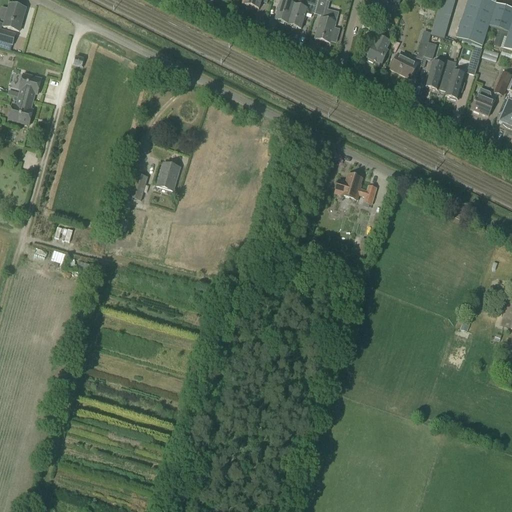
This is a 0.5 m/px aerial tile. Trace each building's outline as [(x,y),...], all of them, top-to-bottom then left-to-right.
[(267,5),(268,0),(245,0),(244,6),(248,7),(248,9),(254,10),(254,9),(259,11),(261,3),(267,5)] [(283,26),(284,24),(288,25),(288,26),(295,6),(296,1),(293,0),(274,0),(274,4),(279,5),(275,21),(279,22),(278,24),(283,26)] [(295,6),(288,26),(291,27),(291,29),(296,31),(296,29),(301,30),(306,15),(312,16),(312,14),(315,15),(319,0),(317,0),(306,0),(305,4),(308,5),(307,10),(295,6)] [(327,2),(327,0),(320,0),(321,0),(319,0),(318,0),(319,0),(315,15),(323,17),(327,2)] [(478,0),(468,0),(455,40),(482,49),(489,28),(496,6),(478,0)] [(8,11),(1,9),(0,13),(0,22),(5,23),(4,28),(3,28),(19,33),(19,32),(25,10),(26,10),(10,5),(10,6),(8,11)] [(496,6),(489,28),(498,31),(508,35),(511,23),(511,11),(496,6)] [(368,24),(374,11),(368,8),(367,10),(368,10),(363,22),(368,24)] [(330,44),(330,43),(334,30),(336,23),(320,19),(316,32),(314,40),(330,44)] [(3,25),(0,23),(0,43),(13,47),(16,34),(1,30),(3,25)] [(511,23),(508,35),(503,50),(504,50),(511,52),(511,23)] [(336,44),(339,32),(339,31),(334,30),(330,43),(336,44)] [(498,31),(493,47),(503,50),(508,35),(498,31)] [(416,60),(423,62),(424,58),(428,47),(428,45),(431,35),(424,33),(421,44),(420,44),(416,60)] [(373,46),(367,59),(381,66),(388,53),(381,50),(383,46),(384,47),(386,42),(385,42),(386,39),(379,36),(374,47),(373,46)] [(428,47),(424,58),(432,61),(436,47),(428,45),(428,47)] [(471,61),(467,74),(474,77),(478,63),(479,64),(482,52),(474,50),(471,61)] [(0,52),(0,59),(7,61),(9,55),(0,52)] [(410,80),(418,64),(399,55),(390,71),(410,80)] [(82,68),(84,61),(75,58),(73,66),(82,68)] [(437,90),(438,91),(446,93),(447,93),(454,69),(455,66),(446,63),(444,67),(437,90)] [(437,92),(438,91),(437,90),(444,67),(432,64),(429,75),(428,75),(425,83),(426,83),(425,88),(432,90),(432,89),(435,90),(435,91),(437,92)] [(457,70),(454,69),(447,93),(446,93),(445,97),(450,99),(450,100),(456,102),(456,101),(458,101),(460,93),(461,94),(464,85),(463,85),(465,77),(457,75),(457,70)] [(511,77),(502,73),(493,94),(503,98),(511,77)] [(37,96),(41,81),(23,76),(19,91),(21,91),(19,99),(32,103),(35,95),(37,96)] [(478,96),(477,96),(471,111),(488,118),(494,103),(485,99),(487,93),(480,90),(478,96)] [(30,111),(32,103),(19,99),(17,107),(13,106),(9,121),(29,127),(33,112),(30,111)] [(503,124),(503,125),(504,126),(505,127),(507,129),(511,117),(511,104),(505,101),(499,115),(503,116),(500,123),(503,124)] [(172,193),(180,170),(163,165),(156,189),(172,193)] [(140,203),(147,179),(135,176),(128,199),(140,203)] [(359,187),(361,181),(349,177),(347,184),(339,182),(335,196),(357,202),(358,196),(366,199),(364,204),(372,206),(376,190),(369,188),(367,193),(360,191),(361,188),(359,187)] [(305,243),(301,259),(308,261),(312,245),(305,243)] [(363,265),(368,247),(360,245),(355,262),(363,265)] [(107,265),(117,267),(118,261),(108,259),(107,265)] [(75,262),(68,260),(66,268),(73,270),(75,265),(74,264),(75,262)] [(93,267),(79,263),(77,269),(92,273),(93,267)] [(45,275),(31,329),(42,331),(55,277),(45,275)] [(58,330),(69,282),(60,280),(49,328),(58,330)] [(507,304),(510,297),(501,294),(498,301),(499,301),(498,305),(502,307),(503,302),(507,304)] [(511,330),(511,305),(507,304),(500,327),(511,330)] [(467,333),(471,322),(465,319),(460,331),(467,333)] [(499,343),(501,337),(491,334),(489,340),(499,343)]
